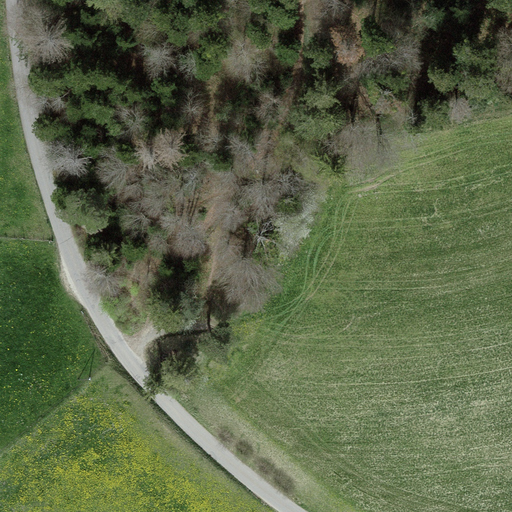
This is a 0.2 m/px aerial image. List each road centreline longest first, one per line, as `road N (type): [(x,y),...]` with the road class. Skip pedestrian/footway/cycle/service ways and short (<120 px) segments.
road 1 (unclassified): [(17,0),(42,176),(89,307),(173,417),(287,511)]
road 2 (track): [(304,0),(288,98),(197,233),(126,359)]
